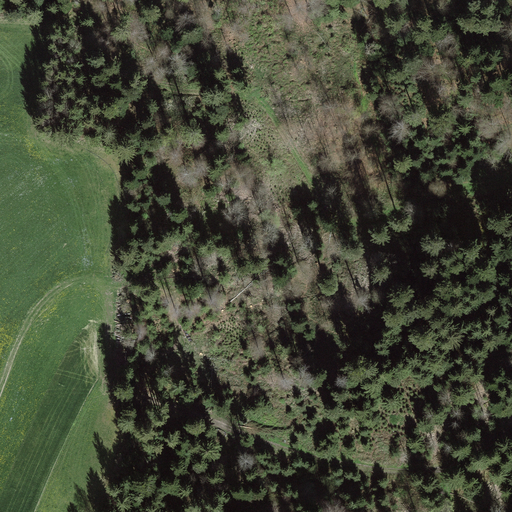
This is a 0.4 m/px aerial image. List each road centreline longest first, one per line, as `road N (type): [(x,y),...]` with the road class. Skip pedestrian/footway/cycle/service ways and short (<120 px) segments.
road 1 (track): [(511,427),(447,466),(409,471),(328,464),(180,407)]
road 2 (track): [(180,407),(123,388),(107,290),(91,280),(50,292),(25,325),(0,388)]
